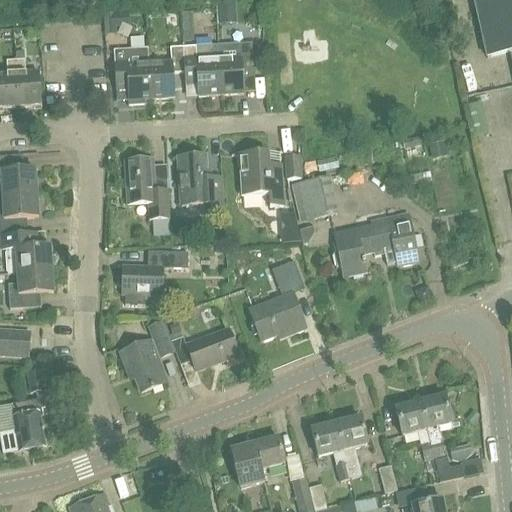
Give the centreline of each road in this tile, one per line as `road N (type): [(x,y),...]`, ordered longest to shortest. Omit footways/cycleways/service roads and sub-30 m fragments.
road 1 (tertiary): [(164,435),(379,343),(433,325),(470,330)]
road 2 (residential): [(110,457),(83,331),(87,137)]
road 3 (residential): [(87,137),(293,122)]
